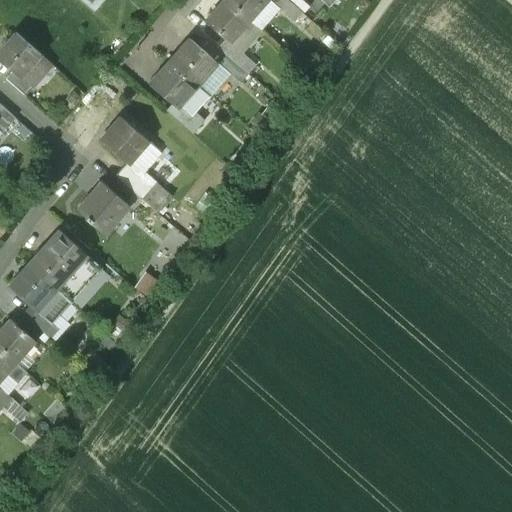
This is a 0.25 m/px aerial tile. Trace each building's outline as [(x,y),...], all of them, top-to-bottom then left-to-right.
[(249,21),(224,0),(206,22),(229,43),(249,21)] [(224,0),(249,21),(266,0),(224,0)] [(287,0),(268,0),(294,22),(302,13),(287,0)] [(50,64),(15,33),(0,51),(0,59),(13,70),(31,86),(50,64)] [(210,57),(190,39),(170,62),(197,85),(217,63),(210,57)] [(247,74),(218,49),(210,57),(217,63),(239,83),(247,74)] [(197,85),(170,62),(151,83),(173,103),(179,107),(198,86),(197,85)] [(31,86),(13,70),(5,80),(23,96),(31,86)] [(179,107),(173,103),(165,111),(192,135),(205,121),(195,113),(191,118),(179,107)] [(10,123),(0,113),(0,130),(2,132),(10,123)] [(147,143),(120,119),(100,141),(127,165),(147,143)] [(142,168),(160,148),(150,140),(133,159),(142,168)] [(150,190),(124,167),(115,177),(132,192),(141,200),(150,190)] [(132,192),(115,177),(106,187),(123,202),(132,192)] [(106,187),(101,183),(77,209),(87,218),(86,219),(103,234),(128,207),(123,202),(106,187)] [(62,226),(27,265),(55,290),(70,303),(104,264),(62,226)] [(55,290),(27,265),(9,286),(32,307),(36,310),(55,290)] [(36,310),(32,307),(24,316),(42,333),(50,339),(58,330),(36,310)] [(42,333),(24,316),(16,325),(34,341),(35,342),(42,333)] [(16,325),(10,320),(0,330),(0,350),(14,363),(34,341),(16,325)] [(0,378),(14,363),(0,350),(0,378)] [(0,388),(0,404),(2,407),(11,415),(19,405),(0,388)]
